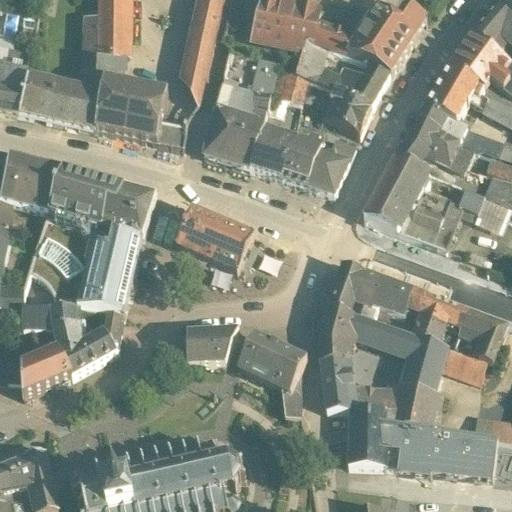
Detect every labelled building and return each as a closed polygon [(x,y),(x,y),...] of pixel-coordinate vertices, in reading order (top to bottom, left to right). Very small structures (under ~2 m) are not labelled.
[(57,0),(40,0),(38,14),(55,18),(57,0)] [(126,0),(98,0),(98,23),(97,65),(125,65),(126,0)] [(203,0),(185,84),(198,115),(224,0),(203,0)] [(511,0),(508,0),(500,10),(511,19),(511,0)] [(282,11),(264,7),(263,7),(261,7),(250,46),(303,61),(307,49),(311,51),(317,32),(321,20),(320,19),(296,14),(297,11),(297,10),(283,6),(282,11)] [(320,14),(299,9),(297,11),(296,14),(320,19),(321,16),(320,14)] [(511,19),(500,10),(473,41),(499,61),(509,47),(511,50),(511,19)] [(399,30),(378,17),(357,49),(347,64),(372,73),(390,84),(427,29),(408,17),(399,30)] [(98,23),(86,23),(83,80),(97,83),(97,65),(98,23)] [(354,47),(317,32),(311,51),(325,56),(347,64),(357,49),(354,47)] [(473,41),(451,72),(484,96),(484,95),(491,86),(511,101),(511,68),(510,70),(499,61),(473,41)] [(311,51),(307,49),(297,83),(296,85),(297,85),(307,89),(316,92),(319,79),(325,56),(311,51)] [(29,58),(7,54),(4,70),(24,76),(26,76),(29,58)] [(244,60),(230,56),(226,72),(240,75),(240,74),(244,60)] [(279,70),(244,60),(240,74),(255,78),(255,77),(276,83),(277,77),(279,70)] [(125,65),(97,65),(97,83),(105,84),(105,86),(116,89),(116,82),(125,81),(125,65)] [(0,86),(0,118),(16,121),(22,90),(21,90),(24,76),(4,70),(2,78),(1,86),(0,86)] [(451,72),(426,113),(456,130),(469,108),(485,117),(490,107),(480,101),(484,96),(451,72)] [(367,82),(358,77),(354,81),(344,76),(340,83),(323,76),(321,80),(319,79),(316,92),(319,93),(333,98),(335,94),(372,115),(390,84),(372,73),(367,82)] [(276,83),(255,77),(255,78),(252,90),(272,95),(276,83)] [(297,83),(277,77),(276,83),(272,95),(270,104),(290,109),(297,85),(296,85),(297,83)] [(97,83),(83,80),(82,89),(82,96),(102,100),(105,86),(105,84),(97,83)] [(72,94),(24,84),(22,90),(16,121),(95,138),(102,100),(82,96),(72,94)] [(307,89),(297,85),(290,109),(300,112),(302,106),(307,89)] [(116,89),(105,86),(102,100),(95,138),(157,151),(162,130),(167,102),(166,99),(116,89)] [(82,89),(72,87),(72,94),(82,96),(82,89)] [(316,92),(307,89),(302,106),(314,109),(319,93),(316,92)] [(272,95),(252,90),(249,101),(270,106),(270,104),(272,95)] [(249,101),(222,94),(204,162),(251,177),(262,135),(266,121),(270,106),(249,101)] [(372,115),(335,94),(333,98),(330,105),(338,109),(330,127),(360,143),(372,115)] [(511,115),(504,112),(490,107),(485,117),(511,132),(511,115)] [(426,113),(414,138),(428,145),(432,136),(460,150),(467,135),(456,130),(426,113)] [(269,122),(266,121),(262,135),(271,138),(274,125),(269,123),(269,122)] [(183,134),(162,130),(157,151),(184,157),(188,130),(184,130),(183,134)] [(271,138),(262,135),(251,177),(282,187),(294,145),(271,138)] [(504,149),(467,135),(460,150),(474,157),(476,158),(478,153),(498,161),(504,149)] [(414,138),(408,150),(395,168),(415,176),(423,163),(426,160),(428,161),(450,171),(460,150),(432,136),(428,145),(414,138)] [(298,146),(294,145),(282,187),(308,195),(320,160),(324,149),(324,145),(311,142),(305,149),(298,146)] [(356,154),(336,148),(333,153),(331,158),(329,163),(349,170),(356,154)] [(460,150),(450,171),(463,179),(467,174),(474,157),(460,150)] [(329,163),(320,160),(308,195),(334,204),(349,170),(329,163)] [(8,165),(0,163),(0,185),(1,186),(0,190),(0,208),(12,212),(49,221),(50,221),(64,178),(8,165)] [(511,171),(490,165),(486,180),(492,181),(511,187),(511,171)] [(395,168),(364,227),(398,241),(446,258),(459,221),(463,213),(459,212),(425,199),(429,192),(429,191),(428,190),(424,188),(428,181),(415,176),(395,168)] [(49,221),(38,253),(29,282),(31,282),(72,287),(78,262),(90,265),(93,251),(99,252),(103,238),(108,215),(118,218),(125,195),(125,194),(64,177),(64,178),(50,221),(49,221)] [(511,187),(492,181),(483,204),(484,205),(484,206),(503,214),(511,190),(511,187)] [(511,190),(503,214),(511,218),(511,216),(511,190)] [(150,202),(125,195),(118,218),(108,215),(103,238),(114,241),(143,248),(154,211),(150,202)] [(483,204),(465,197),(459,212),(463,213),(459,221),(475,227),(484,206),(484,205),(483,204)] [(511,228),(511,218),(503,214),(484,206),(475,227),(508,239),(511,228)] [(12,212),(0,208),(0,250),(3,252),(12,212)] [(188,226),(175,254),(236,280),(252,243),(191,217),(188,226)] [(143,248),(114,241),(111,256),(99,252),(93,251),(90,265),(78,262),(72,287),(31,282),(41,288),(50,296),(55,307),(57,318),(75,318),(75,317),(95,320),(105,322),(124,325),(143,248)] [(382,287),(344,273),(329,314),(350,321),(354,307),(373,314),(382,287)] [(414,298),(382,287),(373,314),(374,315),(379,316),(404,325),(408,316),(414,298)] [(24,297),(0,296),(0,320),(23,321),(23,320),(24,297)] [(425,303),(414,298),(408,316),(418,320),(425,303)] [(468,319),(425,303),(418,320),(422,321),(446,331),(454,333),(462,336),(468,319)] [(350,321),(329,314),(320,348),(348,355),(349,356),(352,355),(354,353),(356,346),(375,353),(381,333),(350,321)] [(95,320),(75,317),(75,318),(75,326),(94,329),(95,320)] [(57,318),(51,319),(52,334),(75,333),(75,326),(75,318),(57,318)] [(51,319),(23,320),(23,321),(23,340),(36,341),(54,341),(52,334),(51,319)] [(495,329),(468,319),(462,336),(469,339),(487,346),(488,346),(495,329)] [(446,331),(422,321),(414,344),(414,345),(438,353),(446,331)] [(75,333),(52,334),(54,341),(59,362),(72,387),(117,361),(118,359),(124,325),(105,322),(103,337),(106,342),(76,357),(76,347),(75,333)] [(495,329),(488,346),(487,346),(479,367),(487,370),(493,372),(508,334),(495,329)] [(414,344),(381,333),(375,353),(412,365),(406,383),(436,392),(441,375),(447,356),(438,353),(414,345),(414,344)] [(93,339),(76,347),(76,357),(106,342),(103,337),(94,341),(93,339)] [(240,340),(213,341),(214,374),(226,375),(240,340)] [(54,341),(36,341),(35,360),(40,370),(59,362),(54,341)] [(202,373),(214,374),(213,341),(188,345),(188,373),(202,373)] [(307,369),(255,344),(239,377),(283,399),(291,402),(293,397),(307,369)] [(348,355),(320,348),(321,370),(327,419),(350,419),(351,419),(350,405),(355,404),(354,398),(348,355)] [(479,367),(447,356),(441,375),(481,389),(487,370),(479,367)] [(9,362),(0,361),(0,391),(7,392),(9,362)] [(40,370),(22,378),(24,407),(25,407),(72,387),(59,362),(40,370)] [(436,392),(406,383),(403,393),(434,400),(436,392)] [(403,393),(391,391),(389,399),(386,419),(385,432),(435,439),(443,403),(434,400),(403,393)] [(301,404),(293,397),(291,402),(283,399),(286,426),(301,424),(301,404)] [(389,399),(354,398),(355,404),(350,405),(351,419),(386,419),(389,399)] [(351,419),(350,419),(350,420),(351,420),(349,473),(348,473),(348,475),(357,473),(431,482),(432,480),(435,454),(437,440),(435,439),(385,432),(386,419),(351,419)] [(511,430),(478,425),(474,446),(477,446),(498,450),(511,452),(511,430)] [(498,450),(477,446),(474,446),(437,440),(435,454),(432,480),(492,488),(498,450)] [(113,478),(100,481),(98,475),(95,476),(96,482),(79,486),(74,483),(72,486),(78,489),(79,496),(75,497),(72,501),(73,506),(76,507),(76,509),(82,508),(82,511),(240,511),(241,511),(239,505),(236,500),(241,492),(247,493),(247,490),(241,489),(239,480),(244,476),(242,473),(237,477),(229,471),(230,466),(227,465),(226,471),(218,473),(215,457),(218,452),(215,450),(212,456),(200,458),(199,452),(196,453),(197,459),(186,461),(185,455),(182,456),(183,462),(172,465),(171,459),(168,459),(169,465),(158,468),(157,462),(154,463),(155,469),(144,471),(143,465),(140,466),(141,472),(130,474),(129,468),(126,469),(127,475),(116,477),(115,472),(111,472),(113,478)] [(56,511),(46,465),(24,469),(28,489),(32,506),(33,510),(34,510),(33,511),(56,511)] [(24,469),(0,478),(0,511),(14,511),(14,509),(11,494),(28,489),(24,469)]
